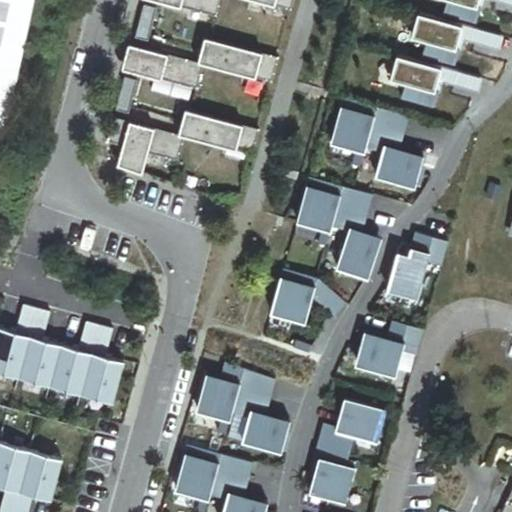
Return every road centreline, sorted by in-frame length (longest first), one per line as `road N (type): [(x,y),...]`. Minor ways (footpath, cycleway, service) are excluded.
road 1 (residential): [(105,0),(64,147),(68,174),(85,200),(161,237),(182,270),(123,511)]
road 2 (residential): [(511,77),(462,133),(431,197),(388,244),(377,279),(332,351),(298,450),(289,511)]
